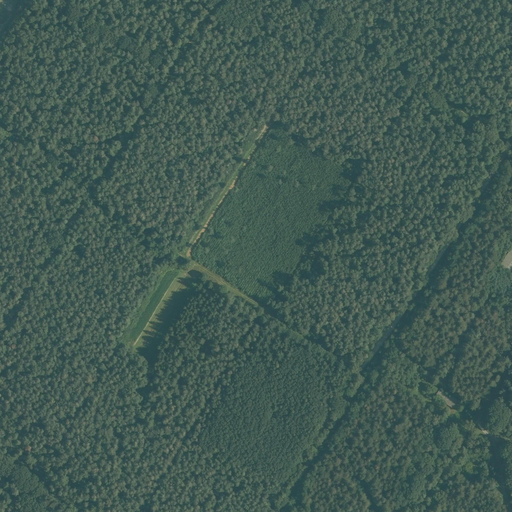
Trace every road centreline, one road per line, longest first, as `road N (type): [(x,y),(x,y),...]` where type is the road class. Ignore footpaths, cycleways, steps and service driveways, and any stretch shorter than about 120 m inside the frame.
road 1 (track): [(511,144),(266,511)]
road 2 (track): [(216,0),(0,332)]
road 3 (track): [(299,0),(511,145)]
